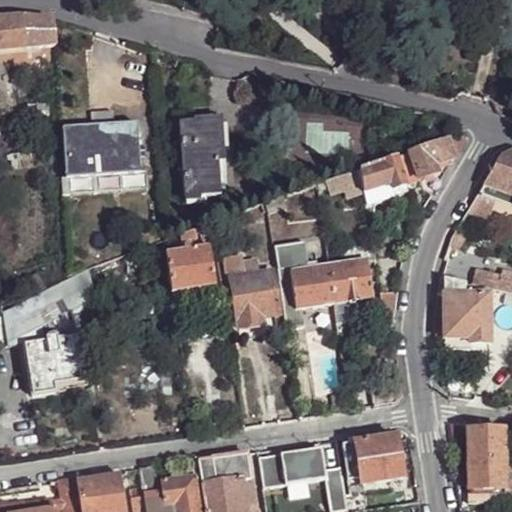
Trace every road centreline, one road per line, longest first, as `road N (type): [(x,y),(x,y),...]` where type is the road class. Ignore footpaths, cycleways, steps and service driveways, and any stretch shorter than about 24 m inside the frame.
road 1 (unclassified): [(490,126),(359,86),(213,57),(177,35),(0,6)]
road 2 (residential): [(425,413),(0,483)]
road 3 (unclassified): [(425,413),(414,326),(420,274),(490,126)]
